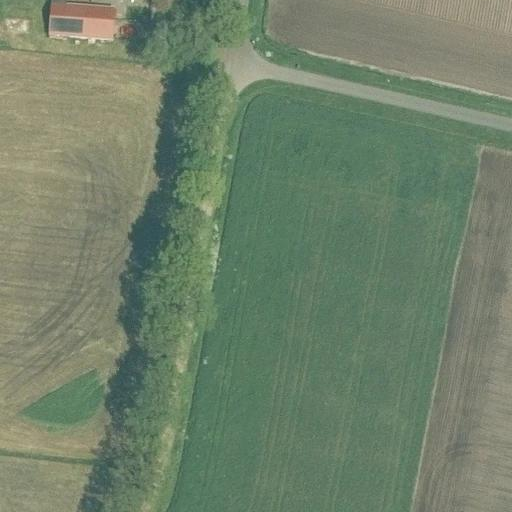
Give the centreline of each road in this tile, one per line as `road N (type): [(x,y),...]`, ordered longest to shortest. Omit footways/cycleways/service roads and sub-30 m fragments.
road 1 (track): [(144,511),(172,418),(231,87),(248,63)]
road 2 (unclassified): [(511,124),(248,63),(235,36),(242,0)]
